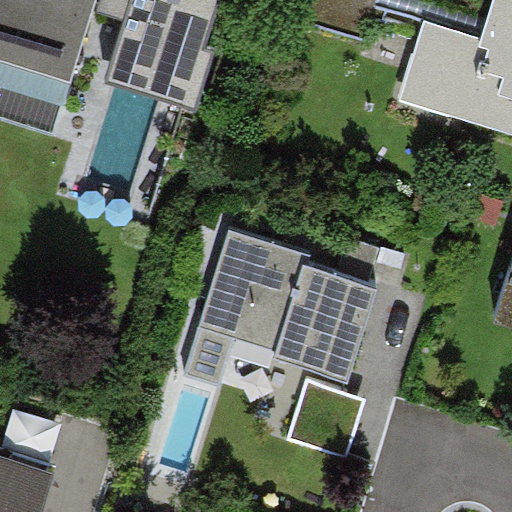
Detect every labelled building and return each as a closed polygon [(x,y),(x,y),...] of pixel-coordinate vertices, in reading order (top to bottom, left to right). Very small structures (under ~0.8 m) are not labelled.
[(95,1),(91,0),(0,0),(0,93),(58,112),(95,1)] [(218,0),(139,0),(107,100),(181,122),(218,0)] [(292,0),(284,27),(356,49),(363,27),(408,40),(391,98),(511,133),(511,0),(481,0),(473,26),(386,0),(292,0)] [(380,264),(234,219),(203,317),(349,362),(380,264)] [(511,239),(483,326),(511,335),(511,239)] [(56,511),(68,480),(0,457),(0,511),(56,511)]
